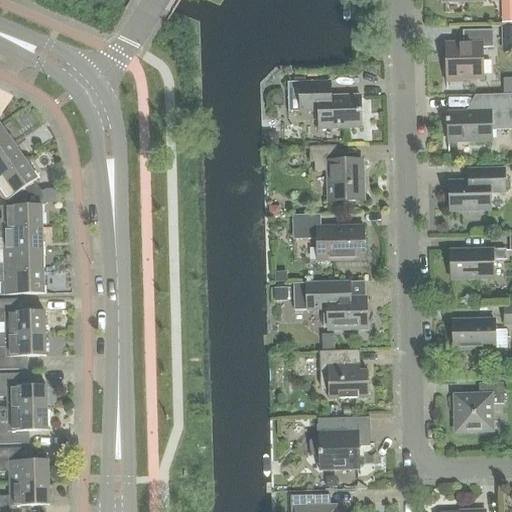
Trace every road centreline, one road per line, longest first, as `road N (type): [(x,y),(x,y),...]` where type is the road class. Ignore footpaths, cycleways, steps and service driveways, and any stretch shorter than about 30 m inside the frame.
road 1 (residential): [(511,466),(413,469),(400,0)]
road 2 (tertiary): [(116,291),(117,130),(94,76)]
road 3 (tertiary): [(75,92),(95,133),(116,291)]
road 4 (tertiary): [(129,511),(117,331)]
road 5 (tertiary): [(117,331),(106,511)]
